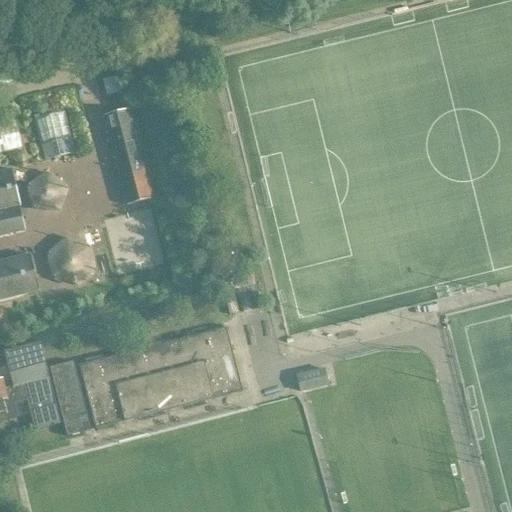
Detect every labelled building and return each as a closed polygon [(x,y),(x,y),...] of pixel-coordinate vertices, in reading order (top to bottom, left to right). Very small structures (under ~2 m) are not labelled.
[(119,76),(102,80),(106,96),(123,92),(119,76)] [(104,116),(127,206),(151,200),(128,110),(104,116)] [(65,113),(34,121),(45,161),(75,154),(65,113)] [(27,126),(0,132),(0,161),(34,154),(27,126)] [(0,235),(25,229),(11,169),(0,171),(0,235)] [(64,209),(61,173),(32,175),(35,211),(64,209)] [(76,286),(80,273),(91,276),(99,245),(59,234),(50,266),(57,268),(54,280),(76,286)] [(31,255),(0,262),(0,300),(39,291),(31,255)] [(242,393),(226,329),(152,348),(169,411),(242,393)] [(39,381),(36,368),(45,366),(42,352),(33,354),(31,347),(7,352),(15,387),(19,404),(28,402),(31,413),(53,408),(46,379),(39,381)] [(169,411),(152,348),(79,367),(95,431),(169,411)] [(64,438),(87,433),(70,364),(46,370),(64,438)] [(297,377),(300,392),(328,386),(324,370),(297,377)] [(7,390),(0,391),(0,412),(5,412),(3,402),(10,400),(7,390)]
